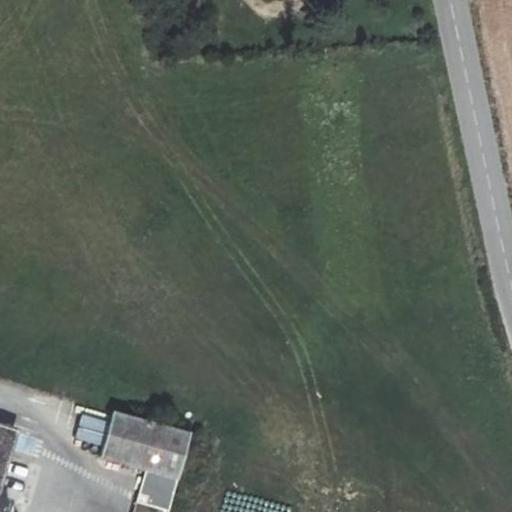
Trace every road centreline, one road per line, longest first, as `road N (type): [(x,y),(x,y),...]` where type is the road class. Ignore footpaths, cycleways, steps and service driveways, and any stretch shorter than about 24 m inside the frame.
road 1 (tertiary): [(449,0),(511,288)]
road 2 (unknown): [(0,404),(63,444),(91,511)]
